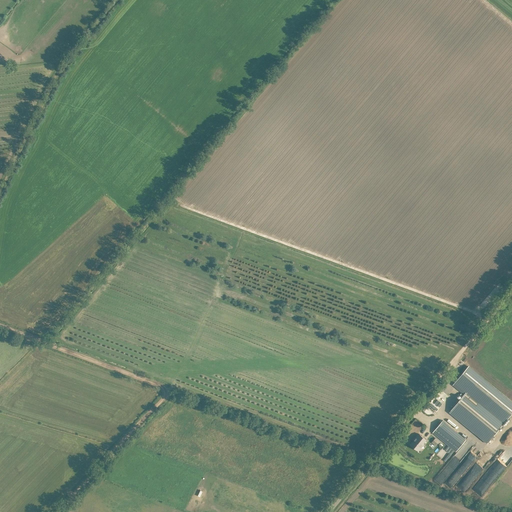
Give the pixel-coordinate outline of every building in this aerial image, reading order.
[(504,422),(511,413),(511,402),(480,375),(467,391),(449,412),(453,415),(487,443),(504,422)] [(430,417),(434,413),(428,407),(424,410),(430,417)] [(466,439),(447,423),(443,420),(433,432),(456,451),(466,439)] [(426,440),(423,437),(419,433),(416,437),(414,440),(411,445),(415,448),(418,451),(424,444),(424,443),(426,440)] [(448,466),(451,470),(460,462),(456,458),(448,466)] [(458,469),(449,479),(453,483),(462,473),(458,469)]
